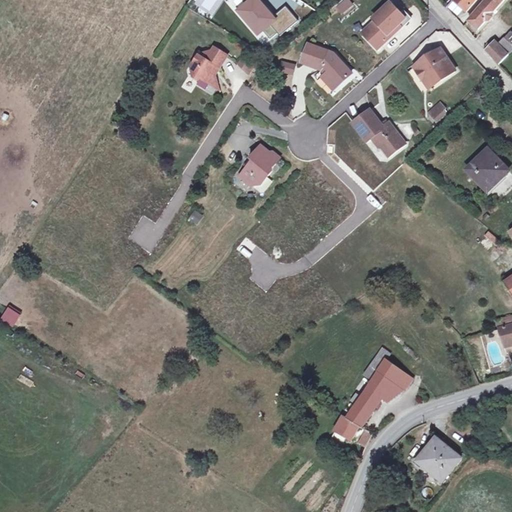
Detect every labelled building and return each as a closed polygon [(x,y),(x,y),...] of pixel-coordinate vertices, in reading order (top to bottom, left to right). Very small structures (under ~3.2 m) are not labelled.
[(206,0),(203,5),(211,9),(215,0),(206,0)] [(254,0),(233,0),(232,1),(259,35),(264,30),(272,40),(295,21),(285,9),(271,21),(254,0)] [(348,0),(346,0),(338,7),(343,14),(353,5),(348,0)] [(453,0),(466,12),(477,0),(453,0)] [(486,3),(469,21),(478,30),(505,0),(486,0),(485,2),(486,3)] [(375,33),(369,39),(378,49),(401,28),(399,26),(406,19),(401,14),(391,3),(374,19),(376,21),(369,27),(375,33)] [(399,26),(401,28),(412,19),(405,11),(401,14),(406,19),(399,26)] [(375,33),(369,27),(363,33),(369,39),(375,33)] [(498,44),(489,54),(499,65),(511,51),(511,31),(505,38),(511,44),(504,51),(498,45),(498,44)] [(505,38),(498,45),(504,51),(511,44),(505,38)] [(309,45),(303,63),(323,70),(326,74),(338,87),(353,74),(334,54),(309,45)] [(200,56),(193,67),(195,77),(200,81),(201,79),(211,84),(216,76),(214,74),(226,55),(215,48),(212,51),(204,53),(202,57),(200,56)] [(442,49),(408,72),(423,93),(429,89),(426,84),(433,79),(441,81),(456,71),(442,49)] [(226,55),(214,74),(216,76),(228,56),(226,55)] [(244,55),(239,63),(249,73),(255,62),(244,55)] [(293,76),(296,65),(283,61),(280,72),(293,76)] [(338,87),(326,74),(322,77),(334,91),(338,87)] [(216,76),(211,84),(220,90),(216,76)] [(426,84),(429,89),(441,81),(433,79),(426,84)] [(438,104),(427,114),(435,122),(443,115),(441,112),(443,110),(438,104)] [(371,110),(354,123),(368,141),(374,137),(389,157),(406,144),(390,123),(389,123),(384,127),(382,124),(371,110)] [(247,168),(241,177),(254,187),(261,179),(267,178),(272,171),(272,168),(278,160),(261,146),(250,159),(253,162),(247,168)] [(504,165),(489,150),(468,171),(489,192),(500,181),(494,175),(504,165)] [(250,159),(244,166),(247,168),(253,162),(250,159)] [(504,165),(494,175),(500,181),(510,172),(504,165)] [(261,179),(254,187),(261,192),(264,192),(272,183),(267,178),(261,179)] [(204,216),(195,210),(189,219),(198,225),(204,216)] [(487,232),(483,236),(494,244),(497,240),(487,232)] [(1,319),(14,326),(21,314),(8,306),(1,319)] [(511,317),(497,322),(499,330),(511,325),(511,317)] [(511,325),(499,330),(504,346),(511,343),(511,325)] [(383,349),(379,355),(386,360),(390,354),(383,349)] [(379,355),(374,361),(383,367),(387,361),(386,360),(379,355)] [(344,417),(336,431),(344,436),(352,422),(362,429),(373,413),(383,398),(389,402),(391,401),(405,391),(413,380),(387,361),(383,367),(373,382),(362,398),(357,405),(348,419),(344,417)] [(374,361),(364,375),(373,382),(383,367),(374,361)] [(356,394),(351,401),(357,405),(362,398),(356,394)] [(367,431),(360,443),(367,447),(373,435),(367,431)] [(418,462),(444,482),(462,459),(437,438),(418,462)]
